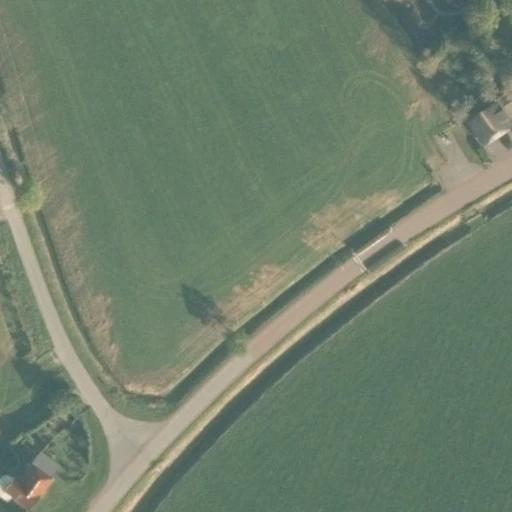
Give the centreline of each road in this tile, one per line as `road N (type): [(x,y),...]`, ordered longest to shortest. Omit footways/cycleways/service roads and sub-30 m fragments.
road 1 (tertiary): [(145,458),(270,334),(365,261),(511,169)]
road 2 (unclassified): [(145,458),(61,348),(0,164)]
